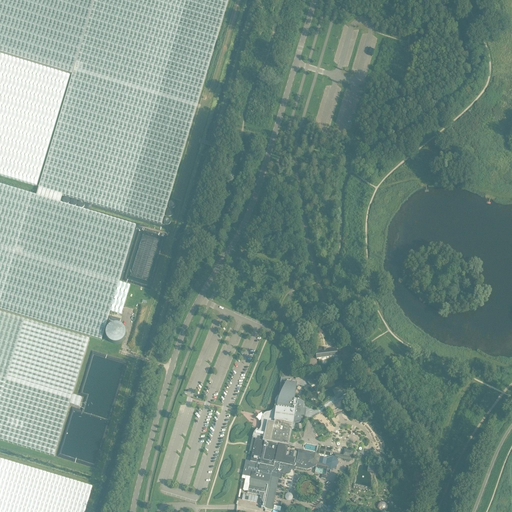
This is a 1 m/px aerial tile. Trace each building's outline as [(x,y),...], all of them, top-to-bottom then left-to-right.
[(0,0),(0,52),(72,75),(72,74),(94,0),(0,0)] [(94,0),(72,74),(72,75),(36,196),(59,203),(62,195),(161,224),(228,0),(94,0)] [(0,54),(0,175),(36,186),(69,76),(0,54)] [(0,309),(100,340),(101,340),(110,312),(122,316),(125,304),(131,286),(118,282),(136,226),(59,203),(36,196),(32,195),(0,184),(0,309)] [(0,439),(54,456),(70,405),(79,407),(81,398),(72,396),(89,339),(0,312),(0,439)] [(327,356),(326,351),(316,352),(317,359),(321,358),(321,357),(327,356)] [(316,383),(313,377),(307,381),(310,386),(316,383)] [(304,417),(305,416),(305,415),(305,414),(305,413),(306,413),(306,412),(306,411),(305,411),(305,410),(302,410),(303,404),(296,401),(294,400),(296,384),(295,384),(296,380),(281,378),(279,393),(279,394),(278,395),(278,396),(276,398),(275,399),(275,400),(275,401),(275,405),(275,406),(275,407),(274,408),(274,409),(273,409),(273,410),(272,411),(271,412),(269,412),(268,412),(268,413),(267,413),(266,413),(265,414),(264,414),(264,415),(263,415),(263,416),(262,417),(262,418),(261,421),(261,422),(261,423),(261,424),(261,425),(261,426),(261,427),(261,428),(260,428),(260,429),(259,430),(259,431),(258,431),(257,430),(256,430),(256,431),(255,432),(254,433),(254,434),(253,435),(253,436),(253,437),(253,438),(256,439),(251,461),(246,460),(243,476),(248,477),(247,481),(248,481),(248,483),(246,483),(245,484),(244,490),(245,491),(248,491),(247,493),(260,495),(259,499),(261,499),(261,501),(262,502),(261,508),(265,509),(265,508),(272,510),(278,478),(281,479),(282,475),(287,476),(288,477),(289,479),(289,478),(290,477),(291,475),(291,474),(291,472),(290,471),(291,470),(295,470),(295,468),(296,466),(281,462),(285,445),(288,446),(293,423),(300,422),(301,416),(304,417)] [(334,391),(336,397),(345,394),(342,387),(334,391)] [(315,453),(309,455),(308,461),(312,465),(318,464),(326,465),(330,469),(336,467),(338,458),(349,461),(351,461),(352,452),(344,450),(343,455),(335,454),(335,457),(333,457),(327,459),(319,457),(315,453)] [(295,468),(307,470),(316,467),(316,465),(327,467),(327,470),(330,471),(336,469),(336,467),(330,469),(326,465),(318,464),(312,465),(308,461),(309,455),(310,452),(304,451),(304,454),(298,453),(296,466),(295,468)] [(0,511),(84,511),(92,487),(0,460),(0,511)] [(390,463),(384,466),(387,472),(393,469),(390,463)] [(243,494),(242,500),(257,503),(258,497),(243,494)]
